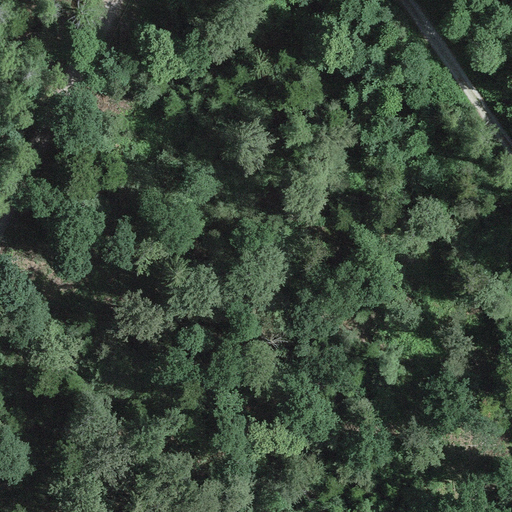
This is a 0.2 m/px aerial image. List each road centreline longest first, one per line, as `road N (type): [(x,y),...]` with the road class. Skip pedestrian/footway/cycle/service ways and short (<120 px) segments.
road 1 (track): [(116,0),(0,238)]
road 2 (track): [(511,143),(403,0)]
